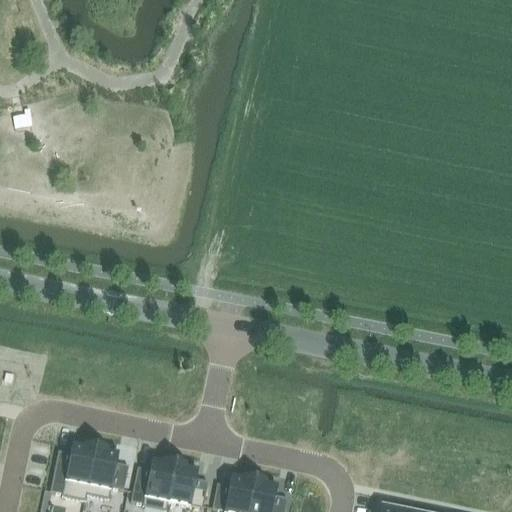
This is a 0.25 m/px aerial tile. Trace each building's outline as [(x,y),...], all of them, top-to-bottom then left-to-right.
[(24,120),(12,122),(14,133),(25,131),(24,120)] [(185,425),(186,402),(141,400),(140,423),(185,425)] [(57,455),(49,496),(61,498),(60,500),(84,505),(95,449),(94,450),(83,448),(82,450),(71,448),(69,457),(57,455)] [(95,449),(84,505),(86,499),(108,503),(110,492),(122,494),(127,469),(115,467),(117,457),(106,455),(107,453),(95,450),(95,449)] [(136,471),(129,505),(142,508),(141,510),(151,511),(164,511),(174,465),(174,466),(162,464),(162,466),(150,464),(148,474),(136,471)] [(174,465),(164,511),(165,511),(167,506),(198,511),(201,511),(207,486),(195,483),(197,474),(186,471),(186,469),(175,466),(175,465),(174,465)] [(216,487),(210,511),(247,511),(254,481),(253,481),(253,483),(242,480),(241,483),(230,480),(228,490),(216,487)] [(254,481),(247,511),(284,511),(286,502),(274,499),(276,490),(265,488),(266,485),(254,483),(254,481)]
